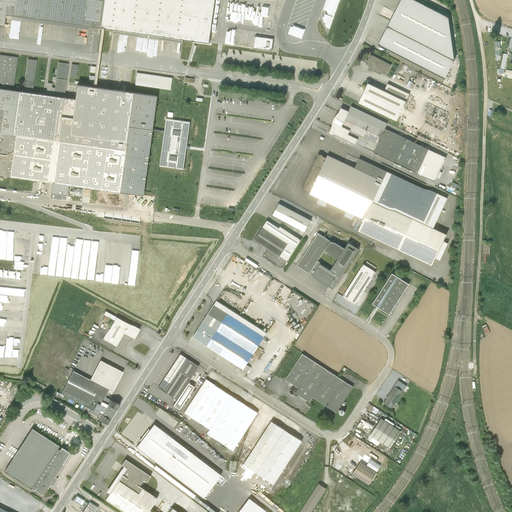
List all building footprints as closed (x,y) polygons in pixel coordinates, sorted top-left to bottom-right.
[(0,0),(0,24),(3,25),(4,15),(210,43),(215,0),(0,0)] [(417,0),(400,0),(378,43),(423,66),(445,78),(455,60),(458,52),(452,49),(457,39),(451,36),(455,28),(448,25),(452,18),(417,0)] [(503,52),(499,71),(503,72),(505,67),(507,53),(503,52)] [(387,73),(392,63),(372,53),(367,63),(387,73)] [(0,85),(11,87),(16,57),(0,54),(0,85)] [(32,85),(36,60),(27,59),(24,83),(32,85)] [(68,63),(58,62),(54,88),(47,87),(46,93),(63,95),(68,63)] [(76,79),(78,64),(71,63),(69,78),(76,79)] [(136,73),(134,85),(171,91),(172,79),(136,73)] [(384,90),(368,82),(359,101),(397,119),(409,94),(387,84),(384,90)] [(0,174),(142,193),(157,94),(76,83),(74,99),(0,87),(0,174)] [(386,127),(388,121),(352,104),(350,109),(342,105),(330,130),(435,180),(447,155),(386,127)] [(190,122),(166,118),(160,166),(184,169),(190,122)] [(328,154),(320,150),(303,187),(320,195),(318,198),(328,203),(330,199),(348,208),(346,212),(355,216),(357,212),(365,216),(358,230),(432,265),(436,255),(440,258),(447,243),(443,240),(447,232),(434,226),(448,197),(361,155),(357,164),(329,151),(328,154)] [(312,217),(279,200),(273,212),(306,229),(312,217)] [(288,242),(263,226),(255,239),(281,255),(288,242)] [(319,231),(298,264),(334,287),(342,275),(331,269),(318,260),(325,249),(332,238),(319,231)] [(39,274),(135,282),(136,272),(129,272),(131,243),(124,242),(123,255),(114,254),(113,262),(105,262),(106,240),(99,239),(99,244),(91,243),(91,247),(82,246),(83,238),(76,237),(74,257),(66,256),(67,235),(51,234),(49,266),(40,266),(39,274)] [(345,247),(332,238),(325,249),(338,257),(331,269),(342,275),(359,248),(349,242),(345,247)] [(376,271),(364,263),(343,296),(355,303),(376,271)] [(0,282),(26,285),(27,278),(26,278),(26,270),(0,267),(0,282)] [(410,283),(393,272),(373,304),(389,315),(410,283)] [(0,315),(22,317),(23,310),(23,302),(0,300),(0,315)] [(193,337),(243,369),(266,333),(216,300),(193,337)] [(123,320),(105,309),(103,312),(113,318),(102,338),(103,338),(103,339),(113,344),(116,346),(118,342),(123,333),(134,339),(139,329),(123,320)] [(0,355),(13,356),(14,330),(7,329),(7,328),(0,327),(0,355)] [(302,353),(285,379),(298,388),(295,393),(309,402),(313,397),(336,412),(353,387),(302,353)] [(176,399),(188,382),(198,366),(180,354),(158,387),(176,399)] [(109,389),(105,397),(107,392),(112,394),(123,372),(100,360),(89,379),(109,389)] [(62,390),(89,404),(95,394),(104,398),(105,397),(109,389),(89,379),(73,370),(64,386),(62,390)] [(188,382),(176,399),(181,403),(189,390),(187,389),(191,384),(188,382)] [(210,382),(188,415),(209,429),(206,433),(233,451),(258,412),(210,382)] [(394,386),(383,403),(392,408),(403,391),(394,386)] [(61,394),(64,396),(84,406),(83,409),(82,411),(88,414),(89,412),(98,416),(97,419),(99,420),(102,415),(98,413),(93,410),(87,408),(89,404),(62,390),(61,394)] [(87,408),(93,410),(97,403),(100,404),(101,401),(108,404),(110,399),(105,397),(104,398),(95,394),(89,404),(87,408)] [(110,399),(108,404),(107,405),(117,409),(120,404),(110,399)] [(93,410),(98,413),(100,410),(104,412),(102,415),(111,419),(117,409),(107,405),(106,407),(100,404),(97,403),(93,410)] [(373,406),(370,411),(377,415),(376,416),(379,417),(382,412),(380,411),(378,409),(373,406)] [(102,415),(99,420),(107,424),(111,419),(102,415)] [(368,431),(373,425),(363,418),(358,424),(368,431)] [(369,435),(378,441),(390,449),(401,431),(381,418),(369,435)] [(250,454),(243,464),(273,484),(301,440),(271,421),(250,454)] [(203,497),(221,475),(154,423),(136,445),(203,497)] [(33,486),(57,448),(59,445),(32,428),(4,471),(32,488),(33,486)] [(378,441),(369,435),(366,439),(373,444),(374,443),(376,444),(378,441)] [(57,448),(33,486),(35,487),(34,490),(42,495),(47,488),(48,489),(50,485),(53,487),(58,479),(55,477),(64,464),(63,464),(70,452),(61,447),(60,450),(57,448)] [(126,468),(121,476),(105,499),(123,511),(177,511),(172,508),(169,511),(152,511),(148,510),(156,497),(139,486),(143,480),(146,482),(150,476),(124,459),(120,465),(123,466),(126,468)] [(377,472),(373,470),(360,461),(352,474),(368,485),(377,472)] [(126,468),(123,466),(118,473),(106,491),(109,493),(121,476),(126,468)] [(318,483),(299,511),(310,511),(326,488),(318,483)] [(74,500),(82,504),(85,499),(77,494),(74,500)] [(237,511),(265,511),(247,499),(237,511)] [(94,511),(98,507),(89,501),(82,511),(94,511)]
